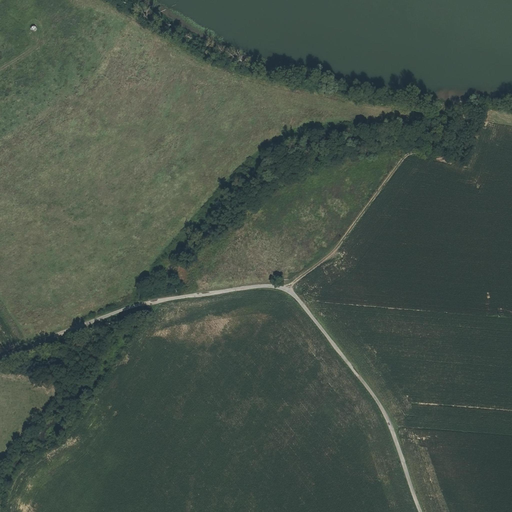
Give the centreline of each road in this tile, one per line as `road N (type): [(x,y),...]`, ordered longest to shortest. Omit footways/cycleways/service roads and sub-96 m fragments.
road 1 (track): [(288,289),(243,287),(145,303),(0,356)]
road 2 (track): [(421,511),(392,427),(288,289)]
road 3 (track): [(466,120),(446,154),(403,157),(337,245),(288,289)]
